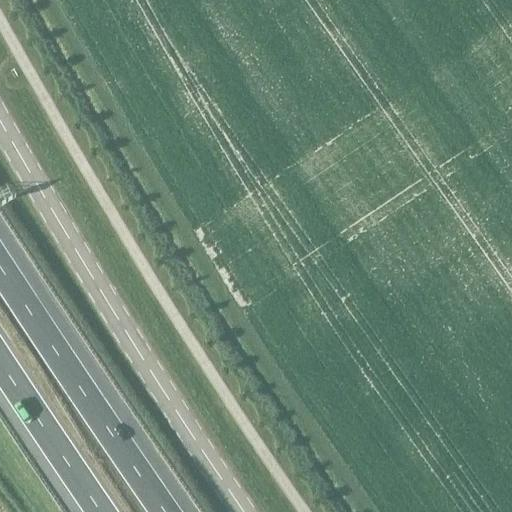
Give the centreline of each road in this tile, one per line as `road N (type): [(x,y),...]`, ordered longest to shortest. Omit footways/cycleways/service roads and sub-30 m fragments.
road 1 (tertiary): [(244,511),(0,121)]
road 2 (motorway): [(164,511),(0,267)]
road 3 (motorway): [(0,363),(99,511)]
